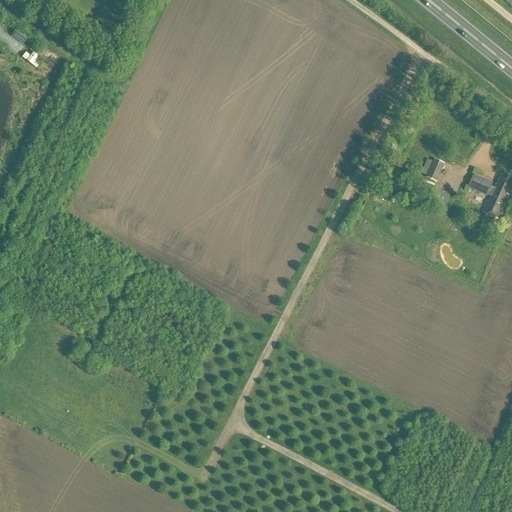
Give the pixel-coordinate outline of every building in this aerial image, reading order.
[(17,31),(12,38),(24,46),(29,39),(17,31)] [(45,61),(36,53),(34,56),(30,53),(27,57),(40,68),(45,61)] [(433,160),(425,178),(436,184),(444,165),(433,160)] [(474,177),(469,188),(487,196),(487,195),(490,196),(490,197),(491,198),(489,203),(487,203),(482,213),(498,221),(509,196),(506,195),(511,181),(511,177),(505,174),(503,177),(500,175),(497,181),(499,182),(497,186),(496,185),(494,189),(491,188),(492,185),(474,177)] [(374,199),(388,204),(391,192),(377,188),(374,199)] [(429,198),(435,201),(439,190),(434,188),(429,198)] [(154,416),(131,404),(124,418),(147,430),(154,416)]
